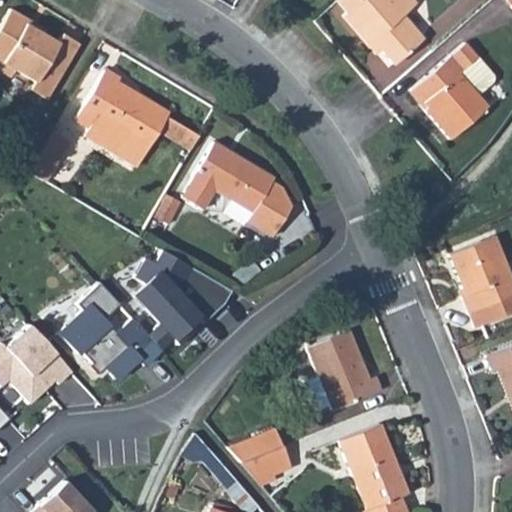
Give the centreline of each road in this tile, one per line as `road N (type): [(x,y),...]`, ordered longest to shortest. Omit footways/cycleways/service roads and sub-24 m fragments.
road 1 (residential): [(0,486),(55,435),(178,407),(262,316),(380,256)]
road 2 (residential): [(168,0),(230,39),(288,91),(335,160),(380,256)]
road 3 (residential): [(380,256),(438,399),(454,472),(450,511)]
road 4 (track): [(380,256),(511,136)]
